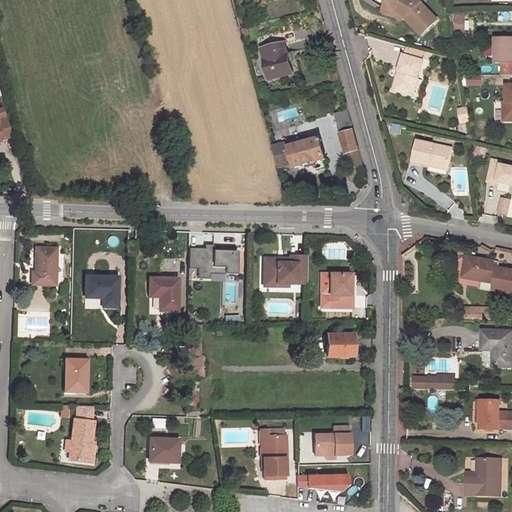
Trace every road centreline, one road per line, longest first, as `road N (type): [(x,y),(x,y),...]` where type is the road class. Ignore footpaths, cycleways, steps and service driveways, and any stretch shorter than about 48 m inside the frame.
road 1 (tertiary): [(6,209),(386,222)]
road 2 (unclassified): [(387,511),(386,222)]
road 3 (unclassified): [(386,222),(330,0)]
road 4 (residential): [(6,209),(0,403)]
road 5 (residential): [(114,495),(116,390),(129,371)]
road 6 (residential): [(386,222),(511,242)]
